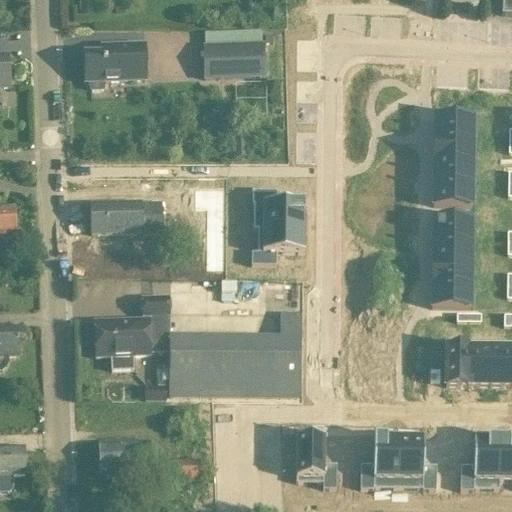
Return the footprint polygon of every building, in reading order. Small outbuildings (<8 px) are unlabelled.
[(511,0),(486,0),(502,1),(501,18),(511,18),(511,0)] [(115,57),(84,58),(85,86),(89,86),(89,90),(91,94),(102,93),(103,89),(103,85),(145,84),(144,53),(132,54),(131,48),(114,49),(115,57)] [(261,48),(203,50),(204,82),(263,80),(262,48),(261,48)] [(0,91),(9,91),(8,58),(0,58),(0,91)] [(429,121),(429,144),(468,144),(468,122),(429,121)] [(245,139),(233,139),(233,160),(246,159),(245,139)] [(429,144),(429,165),(468,166),(468,144),(429,144)] [(429,165),(429,187),(467,187),(468,166),(429,165)] [(263,186),(263,194),(275,194),(275,186),(263,186)] [(224,188),(195,187),(195,207),(208,207),(207,265),(223,265),(224,188)] [(429,187),(429,209),(467,210),(467,187),(429,187)] [(251,194),(251,208),(252,208),(252,233),(257,233),(257,232),(303,232),(304,207),(276,207),(276,194),(275,194),(263,194),(251,194)] [(161,206),(89,208),(89,239),(162,237),(161,206)] [(13,210),(0,210),(0,240),(14,240),(13,210)] [(428,223),(428,245),(466,246),(467,223),(428,223)] [(251,256),(250,270),(275,270),(276,257),(303,257),(303,232),(257,232),(257,233),(257,257),(251,256)] [(428,245),(428,267),(466,267),(466,246),(428,245)] [(428,267),(427,289),(466,289),(466,267),(428,267)] [(236,285),(221,285),(221,296),(236,296),(236,285)] [(427,289),(427,311),(466,311),(466,289),(427,289)] [(145,325),(93,327),(94,362),(110,361),(110,375),(132,374),(131,361),(148,360),(148,358),(168,357),(168,341),(168,331),(168,302),(140,303),(141,320),(145,320),(145,325)] [(168,357),(168,401),(198,401),(300,402),(301,316),(279,316),(279,341),(168,341),(168,357)] [(454,318),(454,326),(466,326),(466,318),(454,318)] [(466,318),(466,326),(478,326),(478,318),(466,318)] [(501,318),(501,330),(509,330),(509,318),(501,318)] [(17,330),(0,330),(0,372),(0,373),(5,370),(8,366),(7,361),(18,361),(17,330)] [(443,353),(443,391),(466,392),(466,353),(443,353)] [(466,353),(466,392),(487,392),(488,353),(466,353)] [(488,353),(487,392),(509,392),(509,353),(488,353)] [(144,390),(144,402),(165,402),(165,390),(144,390)] [(186,421),(166,422),(167,435),(186,435),(186,421)] [(294,439),(294,477),(321,477),(321,491),(334,491),(334,466),(321,466),(321,439),(294,439)] [(360,467),(360,492),(373,492),(373,478),(398,478),(398,439),(373,439),(373,467),(360,467)] [(398,439),(398,478),(422,478),(422,492),(435,492),(436,468),(423,467),(423,440),(398,439)] [(460,468),(460,493),(473,493),(473,479),(498,479),(498,440),(473,440),(473,468),(460,468)] [(511,440),(498,440),(498,479),(511,479),(511,440)] [(148,446),(97,448),(98,479),(150,477),(148,446)] [(0,451),(0,496),(8,497),(11,494),(13,491),(12,479),(23,479),(22,451),(0,451)] [(201,462),(160,463),(161,485),(186,484),(186,483),(202,483),(201,462)]
